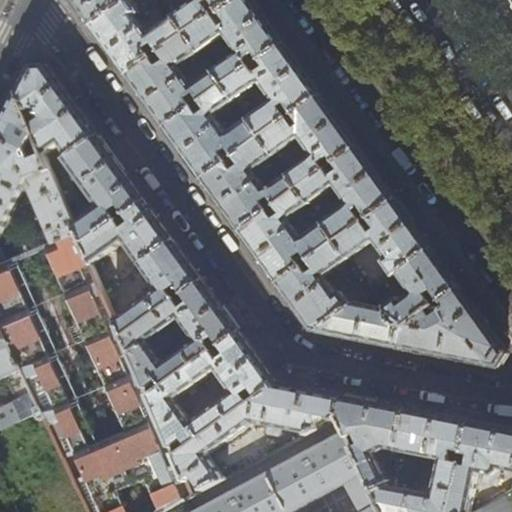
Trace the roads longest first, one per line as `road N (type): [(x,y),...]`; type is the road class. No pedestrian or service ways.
road 1 (residential): [(511,396),(296,354),(34,0)]
road 2 (primary): [(300,0),(511,296)]
road 3 (primary): [(511,141),(409,0)]
